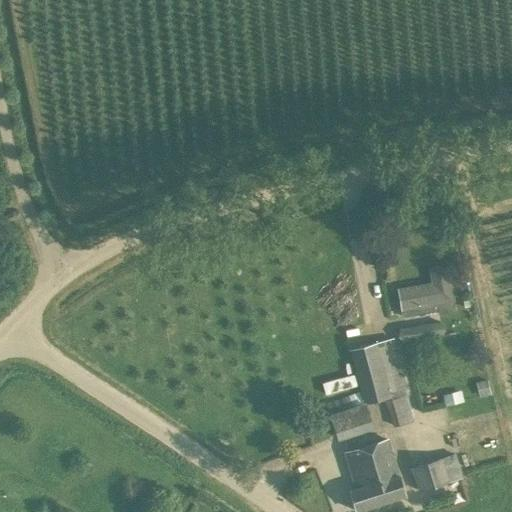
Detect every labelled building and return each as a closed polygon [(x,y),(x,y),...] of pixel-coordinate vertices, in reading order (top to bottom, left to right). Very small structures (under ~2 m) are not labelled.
[(432,283),(398,289),(404,317),(438,311),(439,314),(455,311),(453,301),(447,266),(429,269),(432,283)] [(441,334),(439,323),(400,330),(402,342),(441,334)] [(363,403),(384,396),(392,427),(414,422),(405,390),(407,390),(393,340),(377,344),(349,352),(360,392),(363,403)] [(374,430),(365,403),(362,404),(358,393),(326,403),(330,415),(338,442),(374,430)] [(459,447),(502,441),(498,413),(455,419),(459,447)] [(354,488),(350,489),(357,511),(405,497),(401,483),(398,473),(388,441),(344,455),(354,488)] [(412,469),(412,470),(415,479),(419,491),(462,478),(455,455),(412,469)]
